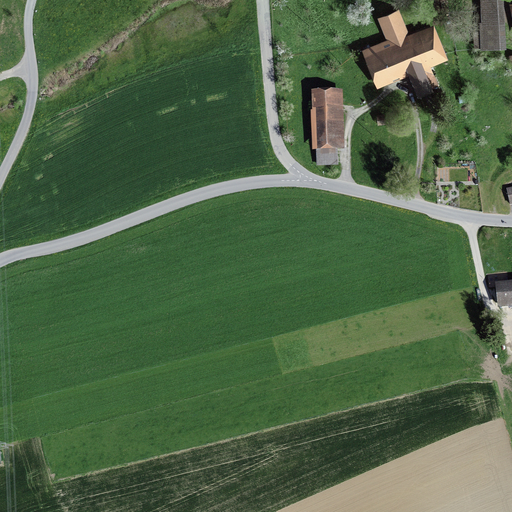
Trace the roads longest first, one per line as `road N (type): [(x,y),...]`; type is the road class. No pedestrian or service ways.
road 1 (tertiary): [(304,178),(210,191),(0,261)]
road 2 (tertiary): [(511,220),(469,218),(304,178)]
road 3 (tertiary): [(262,0),(276,139),(304,178)]
road 4 (tertiary): [(31,0),(32,95),(0,176)]
road 5 (track): [(469,218),(489,306),(508,326),(511,346)]
